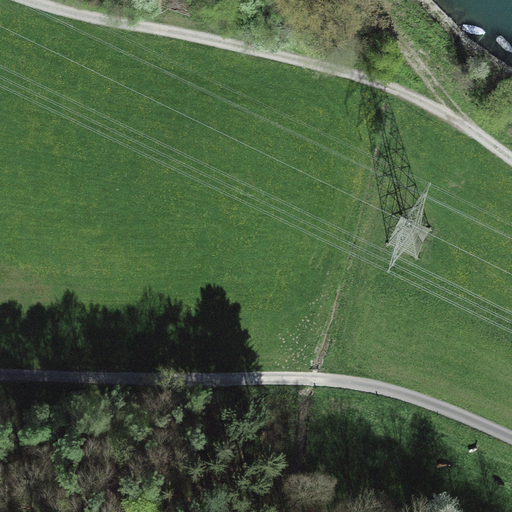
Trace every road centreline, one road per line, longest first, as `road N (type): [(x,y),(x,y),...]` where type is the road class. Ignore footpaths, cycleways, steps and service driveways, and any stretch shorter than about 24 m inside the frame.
road 1 (track): [(0,375),(343,382),(407,394),(511,439)]
road 2 (track): [(511,159),(462,120),(341,71),(28,0)]
road 3 (track): [(462,120),(363,0)]
